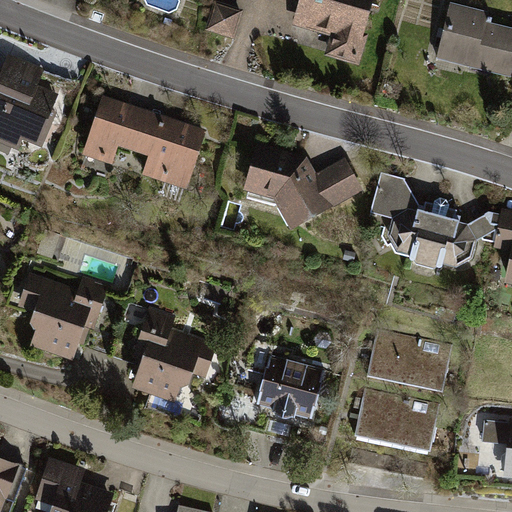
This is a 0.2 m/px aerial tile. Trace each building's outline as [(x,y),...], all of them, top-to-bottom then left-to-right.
[(296,0),(290,19),(356,40),(368,0),(296,0)] [(498,12),(449,3),(438,64),(510,77),(511,64),(511,29),(496,27),(498,12)] [(236,42),(245,12),(217,4),(208,34),(236,42)] [(0,144),(13,150),(18,137),(36,144),(52,99),(34,92),(43,67),(0,50),(0,144)] [(142,107),(92,90),(71,154),(120,171),(142,107)] [(200,126),(142,107),(120,171),(126,173),(179,191),(200,126)] [(313,177),(317,164),(248,145),(236,189),(278,201),(295,232),(367,191),(348,157),(313,177)] [(403,181),(381,176),(372,216),(388,218),(383,235),(394,253),(406,255),(416,264),(426,267),(438,262),(452,266),(467,260),(473,239),(491,231),(485,215),(464,223),(455,222),(457,215),(416,205),(403,181)] [(511,241),(507,241),(499,283),(511,285),(511,241)] [(14,331),(67,350),(88,292),(35,273),(14,331)] [(135,388),(177,401),(187,370),(208,377),(219,343),(174,329),(178,318),(149,309),(133,359),(144,362),(135,388)] [(372,329),(365,375),(441,387),(449,342),(372,329)] [(329,373),(271,354),(254,405),(312,424),(329,373)] [(361,392),(354,437),(430,450),(437,405),(361,392)] [(500,476),(511,476),(511,424),(503,424),(500,476)] [(0,501),(16,468),(0,461),(0,501)] [(50,511),(112,511),(114,506),(81,497),(86,479),(49,468),(40,499),(54,503),(50,511)]
